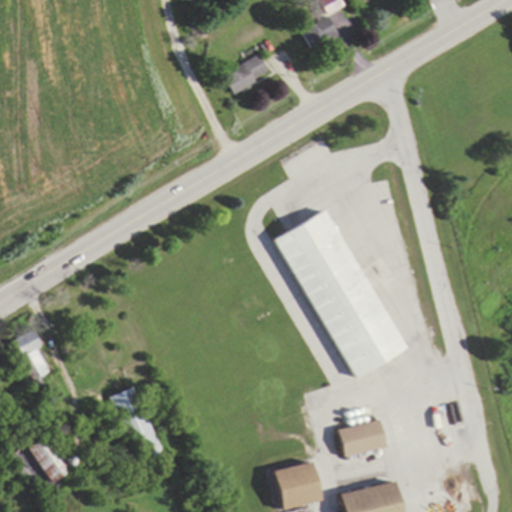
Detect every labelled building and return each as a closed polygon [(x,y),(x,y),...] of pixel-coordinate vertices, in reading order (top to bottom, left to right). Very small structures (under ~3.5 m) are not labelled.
[(316,0),(324,16),(340,8),(335,0),(316,0)] [(297,32),(307,51),(334,37),(325,18),(297,32)] [(265,75),(255,56),(218,76),(228,95),(265,75)] [(266,238),(342,381),(395,353),(318,210),(266,238)] [(35,348),(29,338),(11,348),(18,359),(35,348)] [(105,399),(132,460),(155,449),(128,389),(105,399)] [(328,430),(333,458),(375,450),(370,423),(328,430)] [(18,448),(41,486),(62,473),(39,436),(18,448)] [(269,511),(310,504),(302,464),(261,472),(269,511)] [(328,495),(331,511),(389,511),(384,484),(328,495)]
